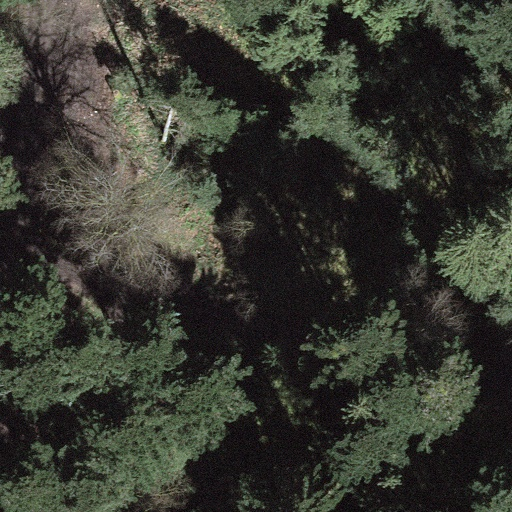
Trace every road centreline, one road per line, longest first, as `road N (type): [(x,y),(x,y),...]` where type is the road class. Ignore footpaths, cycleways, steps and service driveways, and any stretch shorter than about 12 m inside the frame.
road 1 (track): [(46,146),(259,511)]
road 2 (track): [(0,329),(46,146),(49,0)]
